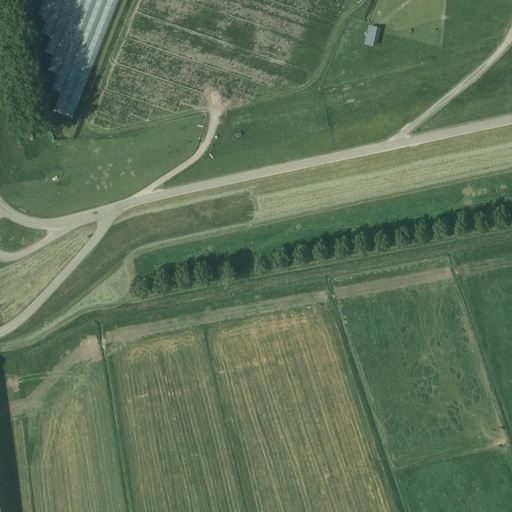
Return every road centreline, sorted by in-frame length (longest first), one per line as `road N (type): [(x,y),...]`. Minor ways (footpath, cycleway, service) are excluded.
road 1 (unclassified): [(511,122),(118,207)]
road 2 (unclassified): [(118,207),(63,275),(0,333)]
road 3 (track): [(130,204),(198,155),(215,109)]
